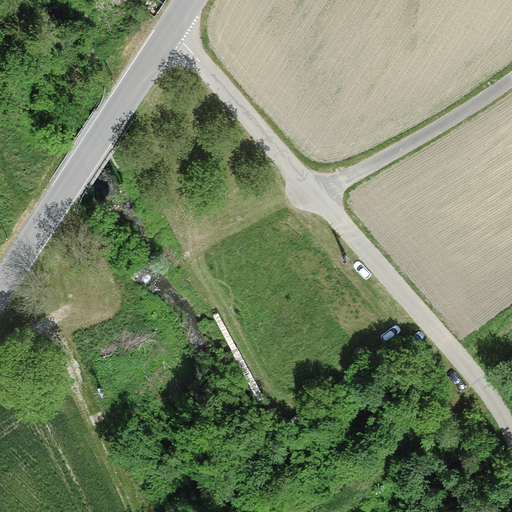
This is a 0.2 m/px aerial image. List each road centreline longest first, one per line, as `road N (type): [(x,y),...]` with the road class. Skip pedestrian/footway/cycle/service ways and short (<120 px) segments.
road 1 (tertiary): [(0,287),(187,0)]
road 2 (track): [(511,430),(315,191)]
